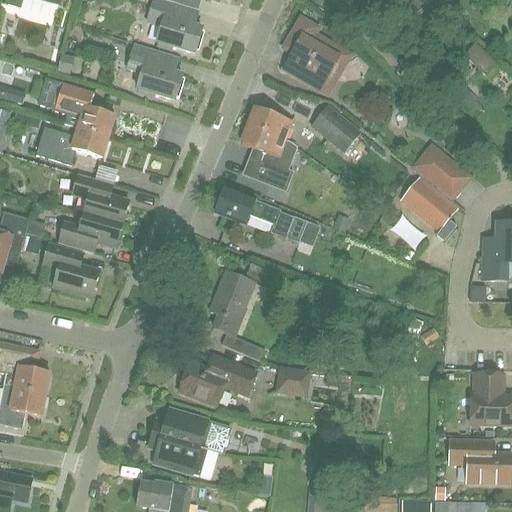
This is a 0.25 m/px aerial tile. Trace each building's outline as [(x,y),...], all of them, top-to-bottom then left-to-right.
[(64,0),(9,0),(8,7),(21,11),(24,0),(33,0),(50,4),(62,8),(64,0)] [(198,14),(180,8),(154,0),(147,24),(161,28),(157,44),(159,44),(158,48),(171,52),(173,48),(195,55),(202,30),(194,27),(198,14)] [(217,3),(218,0),(158,0),(203,14),(207,0),(217,3)] [(302,21),(291,40),(290,41),(290,42),(290,43),(291,44),(291,45),(292,45),(297,48),(284,72),(327,97),(350,57),(314,36),(318,30),(302,21)] [(489,83),(503,68),(475,43),(462,59),(489,83)] [(180,62),(160,56),(134,48),(127,71),(142,75),(137,91),(140,91),(138,95),(154,100),(155,96),(174,102),(176,99),(178,100),(184,81),(181,80),(182,77),(176,75),(180,62)] [(61,62),(58,74),(69,77),(72,65),(61,62)] [(54,113),(67,118),(64,126),(77,130),(77,131),(108,140),(115,118),(91,110),(95,96),(46,81),(38,107),(54,112),(54,113)] [(256,110),(249,129),(285,142),(292,124),(256,110)] [(344,156),(347,152),(360,135),(327,110),(311,130),(344,156)] [(0,153),(11,114),(0,111),(0,153)] [(101,161),(108,140),(77,131),(74,138),(44,129),(36,157),(71,168),(76,153),(101,161)] [(285,142),(249,129),(242,146),(278,161),(285,142)] [(415,170),(425,178),(452,200),(469,180),(432,150),(415,170)] [(101,181),(120,185),(122,172),(103,169),(101,181)] [(115,187),(78,177),(72,197),(88,201),(84,216),(122,226),(129,203),(112,199),(115,187)] [(457,229),(449,222),(456,213),(418,182),(402,201),(440,233),(436,238),(444,244),(457,229)] [(294,219),(279,213),(271,210),(271,209),(226,190),(216,215),(246,227),(250,217),(274,226),(271,234),(287,241),(287,239),(299,243),(306,223),(294,219)] [(16,270),(30,222),(4,214),(0,226),(0,274),(0,275),(3,266),(16,270)] [(116,249),(122,226),(84,216),(80,230),(64,225),(58,246),(95,256),(98,245),(116,249)] [(483,258),(482,283),(507,284),(507,267),(511,266),(511,225),(497,225),(496,258),(483,258)] [(86,257),(75,254),(49,247),(43,267),(58,272),(53,290),(92,301),(99,274),(82,269),(86,257)] [(213,330),(227,336),(234,338),(246,309),(244,309),(254,285),(269,291),(275,276),(264,271),(251,266),(245,280),(227,273),(211,314),(219,317),(213,330)] [(491,290),(471,290),(470,304),(490,305),(491,290)] [(0,375),(6,377),(4,389),(46,397),(50,375),(37,372),(41,352),(0,344),(0,375)] [(245,344),(240,355),(261,363),(265,352),(245,344)] [(247,398),(256,374),(221,360),(215,373),(191,364),(179,393),(217,408),(225,389),(247,398)] [(280,369),(275,396),(307,401),(312,374),(280,369)] [(475,377),(474,399),(472,399),(471,427),(511,427),(511,399),(502,399),(503,377),(475,377)] [(46,397),(4,389),(0,406),(0,412),(2,413),(0,425),(0,430),(26,434),(29,417),(41,419),(46,397)] [(156,422),(152,436),(219,455),(225,455),(227,450),(228,450),(232,439),(230,438),(232,431),(207,424),(208,422),(169,411),(165,425),(156,422)] [(219,455),(152,436),(149,449),(157,452),(153,465),(211,482),(219,455),(224,457),(225,455),(219,455)] [(497,444),(474,444),(450,443),(449,467),(467,467),(467,485),(511,486),(511,459),(511,457),(496,457),(497,444)] [(0,511),(9,511),(12,501),(28,504),(33,482),(0,474),(0,511)] [(187,511),(191,490),(155,484),(154,486),(140,484),(136,508),(149,510),(148,511),(187,511)]
